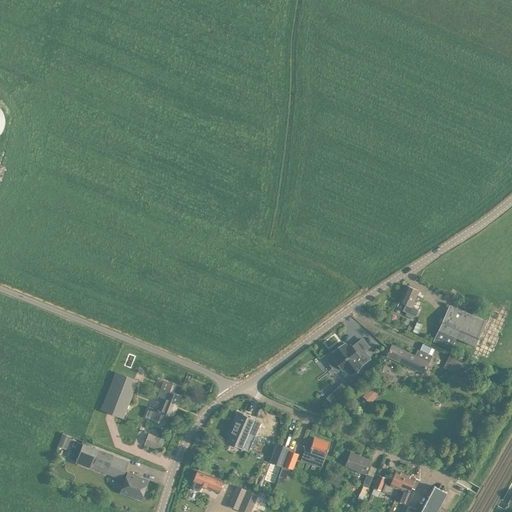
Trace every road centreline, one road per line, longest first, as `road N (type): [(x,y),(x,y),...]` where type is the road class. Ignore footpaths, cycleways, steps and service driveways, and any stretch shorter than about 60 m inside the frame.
road 1 (unclassified): [(238,387),(511,195)]
road 2 (residential): [(448,475),(238,387)]
road 3 (unclassified): [(160,511),(193,426),(238,387)]
